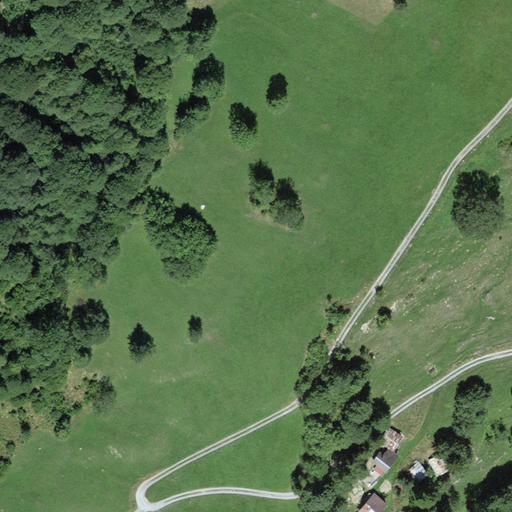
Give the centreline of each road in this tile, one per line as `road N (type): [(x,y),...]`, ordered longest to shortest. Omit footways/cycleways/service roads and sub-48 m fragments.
road 1 (track): [(511,99),(450,167),(297,406),(145,487),(142,509)]
road 2 (track): [(511,353),(443,377),(353,441),(301,498),(188,493),(142,509)]
